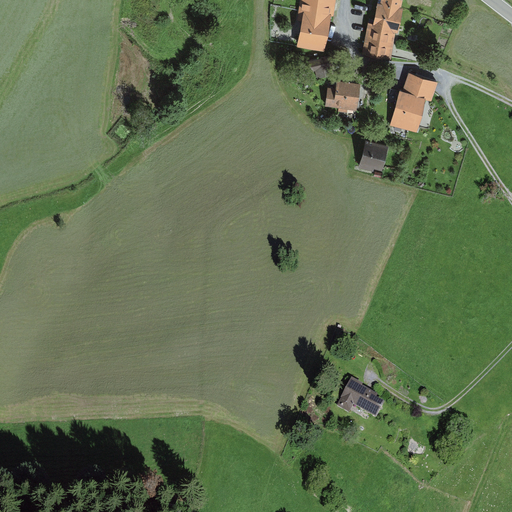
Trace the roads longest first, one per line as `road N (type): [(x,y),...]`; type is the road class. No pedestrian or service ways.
road 1 (track): [(361,51),(438,65),(511,101)]
road 2 (track): [(445,69),(448,98),(511,195)]
